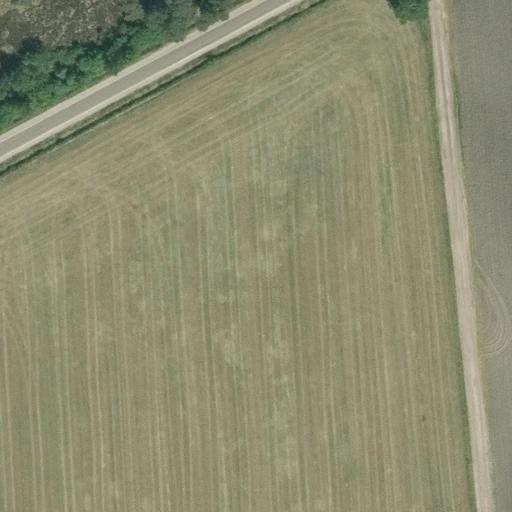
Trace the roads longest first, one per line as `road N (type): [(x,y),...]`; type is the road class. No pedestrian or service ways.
road 1 (track): [(462,0),(503,511)]
road 2 (unclassified): [(283,0),(0,151)]
